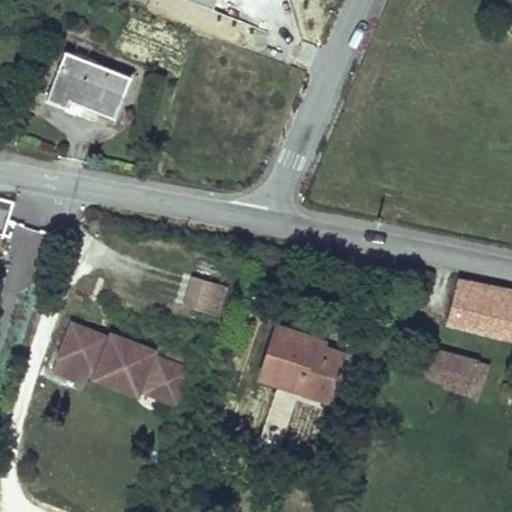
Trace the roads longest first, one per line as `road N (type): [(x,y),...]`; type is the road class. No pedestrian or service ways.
road 1 (unclassified): [(270,222),(0,166)]
road 2 (unclassified): [(511,269),(270,222)]
road 3 (residential): [(270,222),(358,0)]
